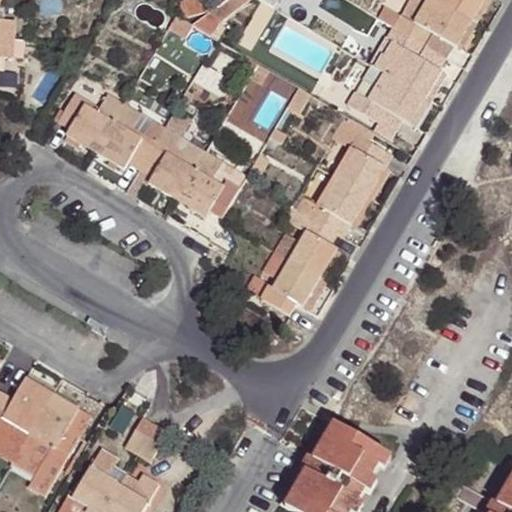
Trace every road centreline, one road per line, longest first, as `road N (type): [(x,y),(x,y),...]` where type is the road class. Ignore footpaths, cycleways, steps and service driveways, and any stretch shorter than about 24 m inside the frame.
road 1 (residential): [(293,393),(511,31)]
road 2 (residential): [(0,231),(293,393)]
road 3 (residential): [(293,393),(223,511)]
